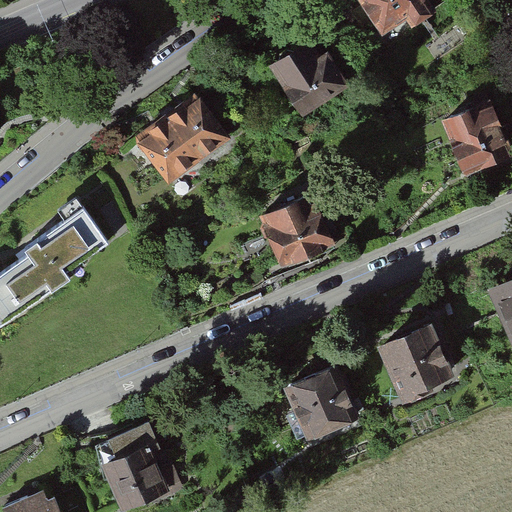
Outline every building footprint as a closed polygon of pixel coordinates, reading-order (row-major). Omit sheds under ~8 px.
[(350,0),(387,49),(431,16),(419,0),(350,0)] [(294,44),(261,67),(300,124),(349,89),(325,54),(308,65),(294,44)] [(229,137),(193,93),(129,145),(166,189),(229,137)] [(488,102),(436,123),(460,182),(511,161),(488,102)] [(291,197),(248,215),(274,273),(334,248),(317,207),(299,215),(291,197)] [(101,245),(77,213),(0,270),(0,333),(69,282),(63,274),(101,245)] [(511,279),(489,290),(511,339),(511,279)] [(429,322),(375,347),(403,407),(457,382),(429,322)] [(333,366),(286,385),(309,441),(356,422),(333,366)] [(146,434),(94,458),(118,511),(122,511),(171,489),(146,434)] [(58,511),(46,484),(0,504),(0,506),(2,511),(58,511)]
